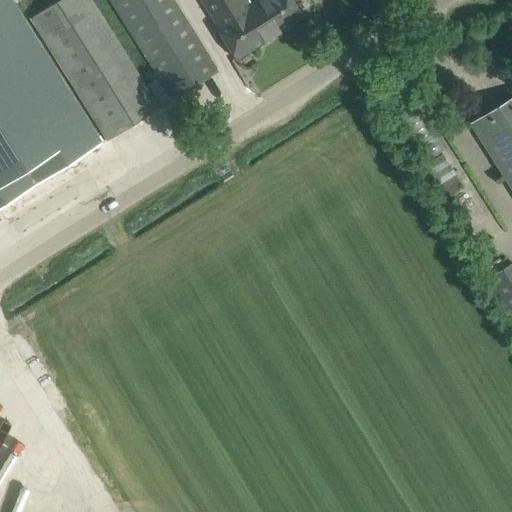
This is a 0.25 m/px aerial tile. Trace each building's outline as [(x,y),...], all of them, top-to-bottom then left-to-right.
[(11,0),(0,0),(0,206),(102,143),(11,0)] [(107,138),(172,98),(158,77),(145,84),(92,0),(56,0),(30,17),(107,138)] [(217,69),(173,0),(110,0),(158,77),(172,98),(217,69)] [(204,0),(220,24),(217,26),(237,57),(301,17),(290,0),(204,0)] [(511,96),(470,123),(511,190),(511,96)] [(511,262),(482,281),(507,322),(511,318),(511,262)]
